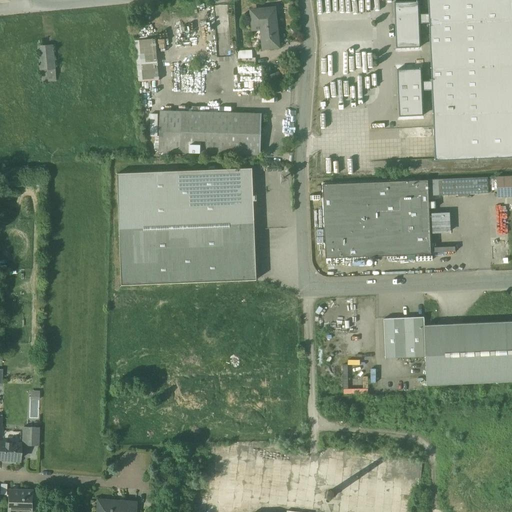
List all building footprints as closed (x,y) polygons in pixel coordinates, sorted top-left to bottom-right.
[(511,0),(429,0),(430,14),(430,23),(432,81),(433,90),(436,160),(470,159),(475,159),(511,157),(511,158),(511,157),(511,0)] [(419,1),(395,2),(397,48),(421,47),(420,23),(430,23),(430,14),(420,14),(419,1)] [(275,9),(252,11),(253,24),(262,23),(264,48),(279,46),(275,9)] [(139,82),(158,80),(155,39),(135,41),(139,82)] [(37,44),(39,81),(55,80),(54,44),(37,44)] [(211,61),(203,61),(204,74),(212,73),(211,61)] [(422,68),(398,69),(400,116),(424,115),(423,90),(433,90),(432,81),(422,81),(422,68)] [(181,112),(160,111),(159,151),(180,152),(181,112)] [(262,114),(181,112),(180,152),(261,154),(262,114)] [(252,168),(118,173),(122,285),(257,280),(252,168)] [(511,176),(497,177),(497,197),(511,196),(511,176)] [(488,177),(428,180),(429,196),(489,193),(488,177)] [(428,180),(323,184),(325,232),(326,258),(431,254),(429,208),(435,208),(434,201),(429,201),(429,196),(428,180)] [(217,289),(217,282),(194,283),(194,290),(217,289)] [(424,317),(384,319),(386,358),(425,357),(424,317)] [(511,321),(425,325),(427,385),(511,381),(511,321)] [(21,432),(0,430),(0,442),(20,444),(21,432)] [(20,444),(0,442),(0,458),(9,459),(9,462),(14,463),(15,460),(19,460),(20,444)] [(33,490),(8,489),(7,510),(18,511),(18,508),(31,509),(31,511),(32,511),(33,490)] [(124,503),(99,501),(97,511),(135,511),(136,502),(124,501),(124,503)]
